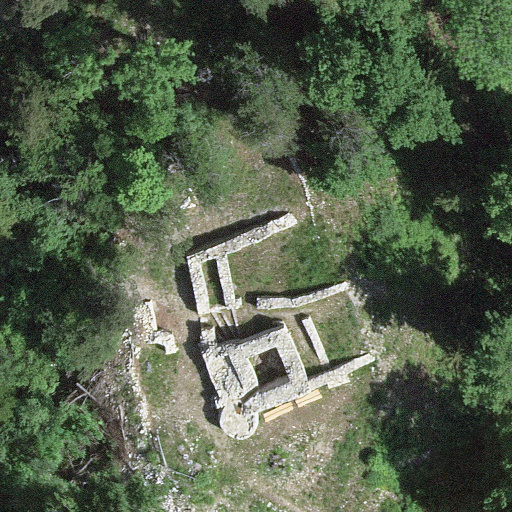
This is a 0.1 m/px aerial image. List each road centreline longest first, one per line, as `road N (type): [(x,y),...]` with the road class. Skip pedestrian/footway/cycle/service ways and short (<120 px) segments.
road 1 (track): [(440,0),(511,259)]
road 2 (track): [(511,333),(496,402),(453,511)]
